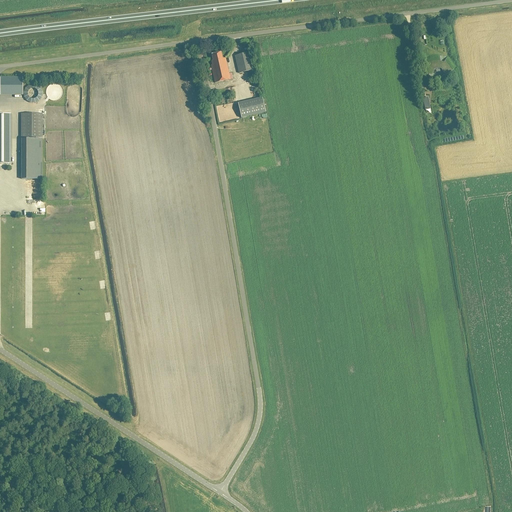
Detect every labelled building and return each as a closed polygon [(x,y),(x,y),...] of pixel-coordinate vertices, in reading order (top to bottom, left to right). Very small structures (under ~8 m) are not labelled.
[(230,80),(229,74),(225,58),(222,59),(221,53),(212,55),(213,61),(211,61),(212,65),(211,65),(215,83),(230,80)] [(235,56),(239,74),(253,71),(249,53),(235,56)] [(449,58),(447,57),(444,62),(443,63),(441,63),(440,61),(439,55),(435,55),(430,56),(428,57),(425,59),(423,61),(422,64),(420,67),(420,70),(432,74),(434,69),(441,68),(446,74),(446,75),(456,67),(455,65),(454,63),(453,61),(451,59),(449,58)] [(23,79),(1,79),(1,95),(23,95),(23,79)] [(241,118),(266,112),(262,98),(238,104),(241,118)] [(0,163),(10,164),(10,114),(0,114),(0,163)] [(22,114),(22,137),(42,137),(42,114),(22,114)]
